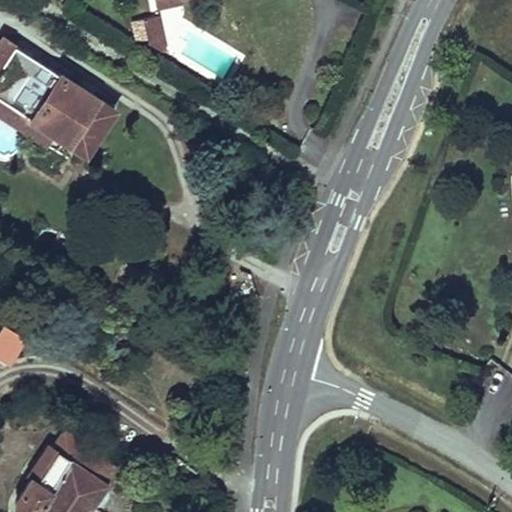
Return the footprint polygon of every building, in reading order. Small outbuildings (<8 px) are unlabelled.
[(165,47),(158,12),(142,15),(150,50),(165,47)] [(0,54),(10,39),(0,32),(0,54)] [(0,97),(90,152),(119,105),(10,39),(0,54),(0,97)] [(111,476),(120,461),(63,430),(55,445),(111,476)] [(17,511),(82,511),(102,484),(63,460),(36,499),(29,495),(17,511)]
